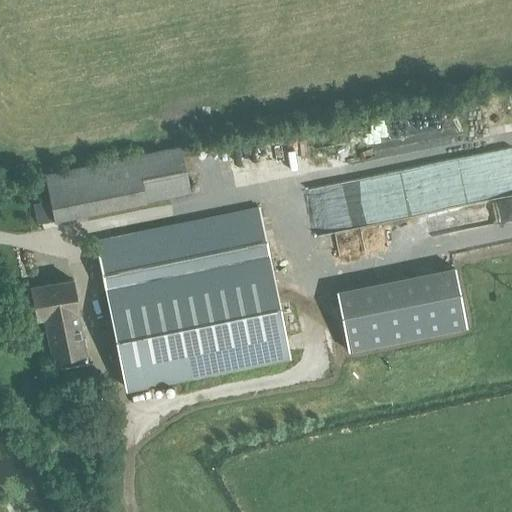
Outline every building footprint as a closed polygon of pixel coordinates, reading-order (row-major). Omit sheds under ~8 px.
[(181,146),(138,155),(147,201),(190,192),(181,146)] [(49,201),(40,203),(43,221),(53,220),(49,201)] [(126,389),(128,389),(288,356),(258,206),(95,240),(108,304),(126,389)] [(454,265),(335,289),(348,350),(466,326),(454,265)] [(85,352),(79,321),(77,312),(78,312),(72,278),(30,287),(37,320),(44,319),(52,359),(85,352)] [(92,469),(46,404),(23,420),(71,487),(92,469)]
